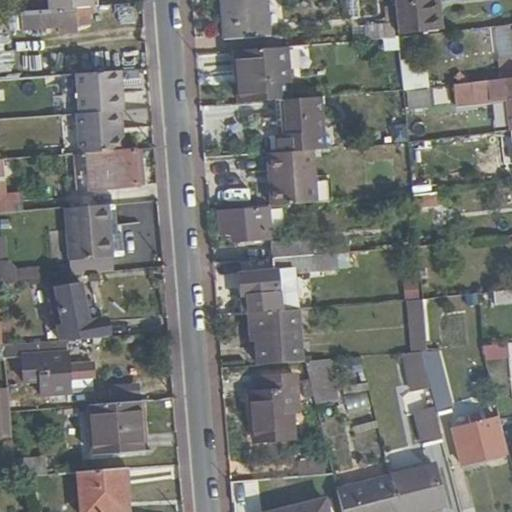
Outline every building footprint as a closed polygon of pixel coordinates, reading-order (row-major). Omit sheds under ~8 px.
[(98,7),(96,0),(47,0),(48,10),(75,9),(98,7)] [(269,37),(266,0),(223,0),(226,40),(245,39),(246,52),(282,49),(282,36),(269,37)] [(394,0),(398,36),(431,32),(428,11),(427,0),(394,0)] [(427,0),(428,11),(442,9),(440,0),(427,0)] [(44,13),(21,15),(23,33),(61,30),(62,36),(77,35),(75,12),(44,14),(44,13)] [(393,36),(393,23),(364,24),(365,37),(393,36)] [(288,48),(282,49),(246,52),(234,53),(237,105),(276,102),(292,101),(288,48)] [(427,87),(426,58),(401,59),(402,88),(427,87)] [(511,79),(511,61),(500,63),(502,80),(511,79)] [(75,156),(119,152),(117,133),(122,133),(120,111),(123,111),(121,91),(115,92),(113,73),(72,76),(76,114),(71,114),(75,156)] [(511,79),(502,80),(490,82),(492,103),(507,101),(510,132),(511,131),(511,79)] [(429,90),(405,90),(406,109),(429,108),(429,90)] [(316,99),(292,101),(276,102),(279,135),(274,136),(276,154),(313,151),(321,150),(316,99)] [(267,155),(272,207),(318,203),(313,151),(276,154),(267,155)] [(108,154),(110,187),(110,191),(139,188),(135,152),(108,154)] [(108,154),(53,158),(56,192),(110,187),(108,154)] [(0,163),(0,216),(23,214),(20,190),(6,191),(4,163),(0,163)] [(442,205),(441,193),(421,196),(422,206),(442,205)] [(114,259),(108,206),(65,210),(70,263),(114,259)] [(240,247),(246,246),(246,241),(273,239),(271,209),(219,212),(221,235),(232,235),(233,241),(240,241),(240,247)] [(270,245),(271,260),(274,260),(313,257),(312,242),(270,245)] [(242,315),(248,314),(292,311),(300,310),(297,274),(338,271),(337,255),(313,257),(274,260),(275,271),(240,274),(242,315)] [(59,344),(61,344),(63,343),(92,341),(81,283),(54,289),(60,317),(55,318),(59,344)] [(418,285),(406,286),(407,299),(419,298),(418,285)] [(49,290),(55,318),(60,317),(54,289),(49,290)] [(511,290),(493,293),(495,307),(511,305),(511,290)] [(425,334),(422,301),(407,302),(410,335),(425,334)] [(258,366),(303,363),(300,310),(292,311),(248,314),(251,345),(257,345),(258,366)] [(4,349),(5,361),(23,360),(25,382),(42,380),(44,398),(71,395),(94,393),(93,381),(95,381),(94,366),(69,368),(68,356),(63,356),(61,344),(59,344),(4,349)] [(505,345),(481,348),(484,360),(507,358),(505,345)] [(340,402),(331,361),(308,363),(318,406),(340,402)] [(432,390),(425,362),(404,366),(411,395),(432,390)] [(260,376),(261,392),(253,392),(256,440),(297,437),(295,414),(300,414),(298,373),(260,376)] [(431,381),(439,414),(454,411),(446,378),(431,381)] [(0,442),(13,442),(8,392),(0,392),(0,442)] [(344,399),(348,414),(370,407),(366,392),(344,399)] [(136,401),(85,406),(90,456),(141,451),(136,401)] [(417,444),(440,440),(433,407),(411,411),(417,444)] [(354,426),(358,442),(379,437),(374,420),(354,426)] [(461,466),(506,455),(497,420),(453,430),(461,466)] [(58,450),(14,453),(15,466),(16,476),(28,475),(32,475),(56,473),(60,473),(58,450)] [(437,467),(392,478),(399,511),(423,511),(446,507),(437,467)] [(129,511),(126,468),(78,472),(81,511),(129,511)] [(57,490),(56,473),(32,475),(32,485),(35,485),(35,491),(57,490)] [(28,475),(16,476),(0,478),(0,486),(29,483),(28,475)] [(399,511),(392,478),(352,487),(357,511),(399,511)] [(328,511),(326,501),(278,511),(328,511)]
